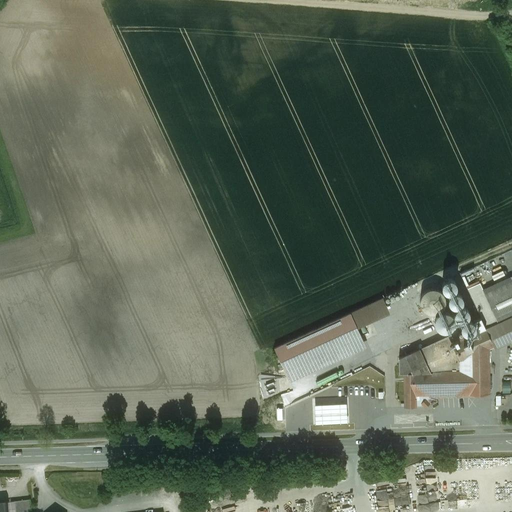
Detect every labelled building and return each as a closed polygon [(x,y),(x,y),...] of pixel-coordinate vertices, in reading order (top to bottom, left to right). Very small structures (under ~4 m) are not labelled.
[(447,278),(444,279),(441,283),(441,288),(444,291),(448,293),(453,291),(455,288),(456,284),(454,280),(450,278),(447,278)] [(511,280),(484,293),(498,322),(511,316),(511,315),(511,280)] [(466,288),(485,327),(498,322),(484,293),(479,283),(466,288)] [(430,288),(428,288),(423,291),(420,295),(419,300),(419,305),(422,309),(426,312),(432,313),(437,312),(441,309),(443,306),(444,301),(444,296),(442,292),(438,289),(434,288),(430,288)] [(402,289),(381,298),(384,307),(405,298),(402,289)] [(453,292),(450,293),(447,297),(448,302),(450,305),(454,306),(459,305),(461,302),(462,298),(460,294),(457,292),(453,292)] [(460,305),(456,307),(454,311),(454,315),(457,319),(461,320),(465,319),(468,316),(469,312),(467,308),(463,305),(460,305)] [(445,311),(440,312),(436,315),(434,318),(434,323),(435,326),(438,329),(442,331),(448,330),(451,327),(453,324),(454,319),(452,315),(450,313),(448,312),(445,311)] [(350,313),(273,348),(286,376),(363,341),(350,313)] [(498,322),(485,327),(491,342),(511,332),(511,318),(511,316),(498,322)] [(466,319),(462,321),(460,325),(460,329),(462,333),(467,334),(471,333),(474,330),(474,326),(473,322),(469,320),(466,319)] [(485,327),(451,343),(460,360),(460,371),(470,370),(471,394),(488,394),(487,345),(491,342),(485,327)] [(447,335),(410,353),(419,372),(460,371),(460,360),(451,343),(447,335)] [(398,373),(404,372),(419,372),(410,353),(398,358),(398,373)] [(419,372),(404,372),(404,407),(422,406),(429,398),(428,394),(471,394),(470,370),(460,371),(419,372)] [(329,413),(322,413),(322,425),(355,424),(355,407),(329,408),(329,413)] [(378,504),(387,502),(385,490),(376,492),(378,504)] [(29,499),(14,501),(15,511),(29,511),(31,511),(29,499)]
